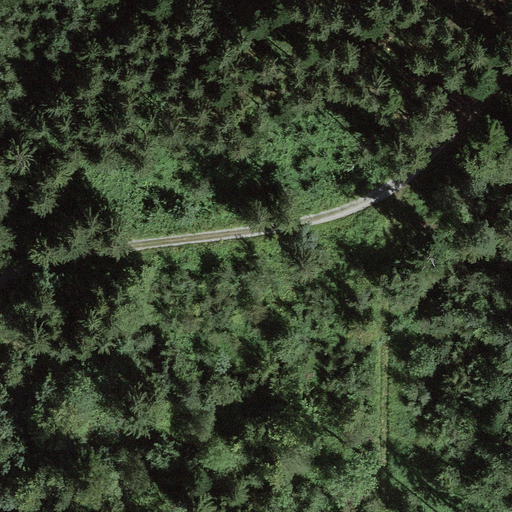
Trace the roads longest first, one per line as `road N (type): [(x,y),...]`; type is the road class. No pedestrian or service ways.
road 1 (track): [(511,76),(416,172),(356,208),(257,230),(58,253),(0,279)]
road 2 (track): [(416,172),(384,509)]
